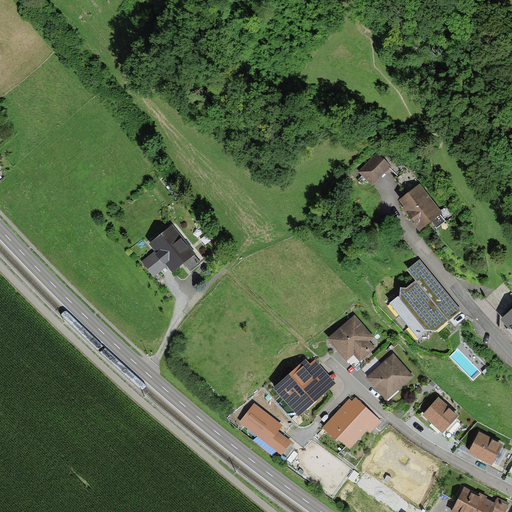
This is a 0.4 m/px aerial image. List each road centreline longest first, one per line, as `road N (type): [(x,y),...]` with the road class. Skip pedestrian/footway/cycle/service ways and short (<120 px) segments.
road 1 (primary): [(0,228),(148,374),(321,511)]
road 2 (residential): [(511,490),(402,428),(352,386),(317,423)]
road 3 (residential): [(415,239),(511,353)]
